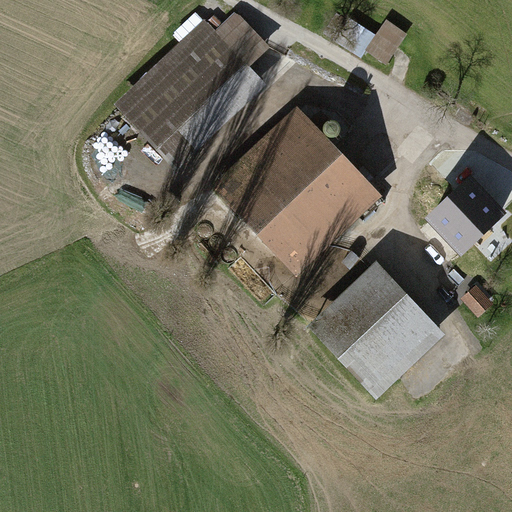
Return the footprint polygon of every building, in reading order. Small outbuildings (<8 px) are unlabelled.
[(385,62),(403,36),(386,24),(368,50),(385,62)] [(210,30),(124,110),(173,162),(259,81),(210,30)] [(366,186),(314,130),(233,206),(294,271),(324,242),(316,233),(366,186)] [(469,182),(432,217),(462,249),(499,214),(469,182)] [(363,221),(385,201),(375,190),(353,210),(363,221)] [(430,333),(371,269),(315,320),(375,384),(430,333)] [(476,310),(486,300),(476,289),(465,299),(476,310)]
